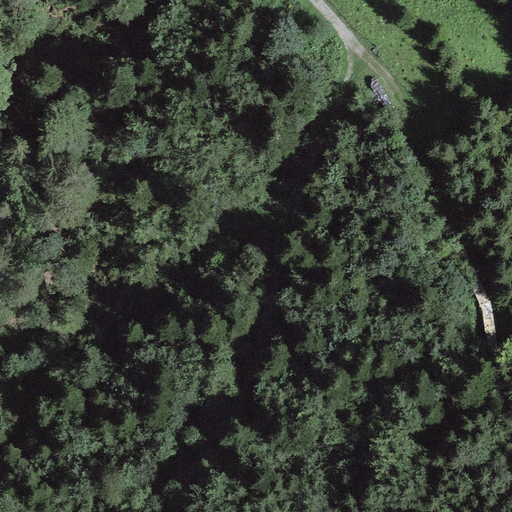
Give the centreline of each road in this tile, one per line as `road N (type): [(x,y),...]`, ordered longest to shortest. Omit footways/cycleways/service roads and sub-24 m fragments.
road 1 (track): [(316,0),(345,32),(347,60),(269,320),(339,511)]
road 2 (track): [(345,32),(396,93),(511,322)]
road 3 (track): [(269,320),(237,400),(139,511)]
